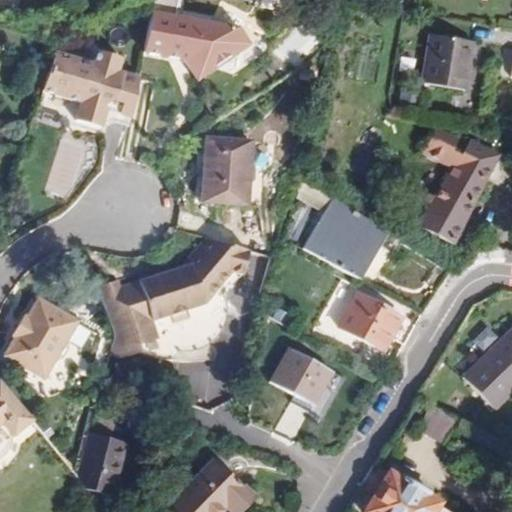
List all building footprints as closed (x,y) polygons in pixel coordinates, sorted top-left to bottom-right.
[(154,0),(139,78),(135,96),(156,100),(164,54),(188,58),(204,80),(254,43),(241,24),(178,11),(180,0),(154,0)] [(456,82),(464,33),(421,26),(414,75),(456,82)] [(104,109),(131,117),(135,96),(139,78),(114,70),(118,56),(94,49),(89,62),(50,51),(38,89),(77,101),(71,120),(96,128),(101,112),(97,104),(101,103),(104,109)] [(396,101),(412,105),(415,88),(399,84),(396,101)] [(436,161),(442,148),(447,137),(427,127),(415,151),(436,161)] [(246,160),(244,138),(199,142),(202,204),(248,202),(247,178),(252,174),(250,163),(246,160)] [(478,165),(485,150),(468,141),(466,145),(458,142),(453,153),(446,166),(431,197),(424,194),(421,201),(428,203),(416,227),(452,245),(489,170),(478,165)] [(446,166),(453,153),(442,148),(436,161),(446,166)] [(496,156),(485,150),(478,165),(489,170),(496,156)] [(323,204),(287,183),(283,200),(295,208),(318,212),(323,204)] [(372,232),(323,204),(318,212),(298,247),(348,275),(372,232)] [(379,235),(372,232),(348,275),(354,279),(379,235)] [(114,278),(94,284),(109,338),(105,359),(117,361),(138,355),(136,347),(155,340),(149,321),(204,302),(226,265),(239,268),(246,245),(204,237),(181,268),(116,287),(114,278)] [(399,304),(419,316),(444,279),(425,266),(399,304)] [(388,337),(402,345),(413,326),(356,294),(337,327),(381,351),(388,337)] [(55,338),(66,322),(38,303),(25,320),(22,317),(9,336),(13,339),(0,358),(29,377),(41,361),(51,358),(59,347),(55,338)] [(511,328),(462,378),(493,409),(511,390),(511,328)] [(307,412),(329,372),(286,349),(268,383),(292,396),(289,402),(307,412)] [(0,449),(4,445),(8,434),(27,417),(0,384),(0,449)] [(96,396),(92,410),(117,417),(128,406),(96,396)] [(440,443),(452,421),(427,406),(414,429),(440,443)] [(110,496),(123,443),(88,434),(74,487),(110,496)] [(231,511),(240,511),(253,498),(214,460),(165,510),(166,511),(218,511),(225,506),(231,511)] [(373,464),(359,485),(374,494),(362,511),(445,511),(435,506),(436,502),(373,464)]
